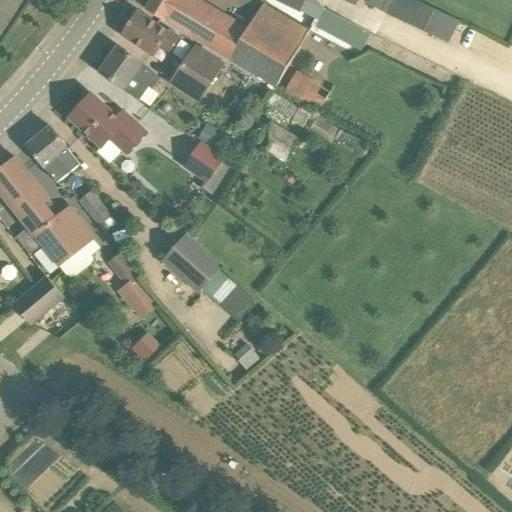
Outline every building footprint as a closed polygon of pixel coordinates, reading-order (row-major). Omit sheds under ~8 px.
[(200,0),(153,0),(148,10),(165,20),(275,87),(299,49),(253,20),(248,30),(200,0)] [(273,0),(301,13),(306,0),(273,0)] [(383,11),(388,0),(366,0),(365,3),(383,11)] [(388,0),(383,11),(420,29),(430,6),(416,0),(388,0)] [(430,6),(420,29),(449,43),(450,41),(455,31),(460,21),(460,20),(452,17),(430,6)] [(181,38),(155,21),(139,9),(123,33),(155,55),(159,49),(169,56),(181,38)] [(325,10),(320,20),(316,27),(363,51),(372,34),(325,10)] [(169,84),(199,104),(225,64),(195,44),(169,84)] [(161,78),(135,59),(119,48),(101,72),(141,100),(150,88),(153,90),(161,78)] [(332,91),(318,83),(315,87),(306,104),(320,112),(330,96),(332,91)] [(117,117),(105,106),(90,92),(69,115),(104,148),(110,141),(127,157),(149,133),(124,109),(117,117)] [(301,107),(300,108),(293,120),(292,121),(303,128),(312,114),(301,107)] [(267,150),(286,161),(300,138),(296,136),(273,122),(272,124),(270,140),(272,141),(267,150)] [(221,131),(208,123),(203,133),(199,138),(212,146),(222,132),(221,131)] [(51,127),(28,146),(58,183),(81,164),(69,149),(69,148),(51,127)] [(207,180),(201,188),(215,197),(234,170),(222,161),(224,158),(202,143),(186,166),(207,180)] [(43,245),(60,267),(96,239),(71,207),(57,219),(44,203),(49,199),(16,157),(0,170),(0,191),(29,228),(17,237),(31,255),(43,245)] [(93,191),(79,202),(106,234),(119,223),(93,191)] [(167,232),(179,243),(183,238),(185,237),(188,233),(175,222),(167,232)] [(225,266),(188,233),(162,262),(198,295),(204,289),(221,303),(238,285),(221,271),(225,266)] [(152,294),(139,279),(141,277),(123,252),(108,262),(127,288),(121,292),(142,320),(159,306),(151,295),(152,294)] [(32,324),(64,298),(48,277),(15,304),(32,324)] [(261,360),(253,349),(239,361),(248,371),(261,360)]
